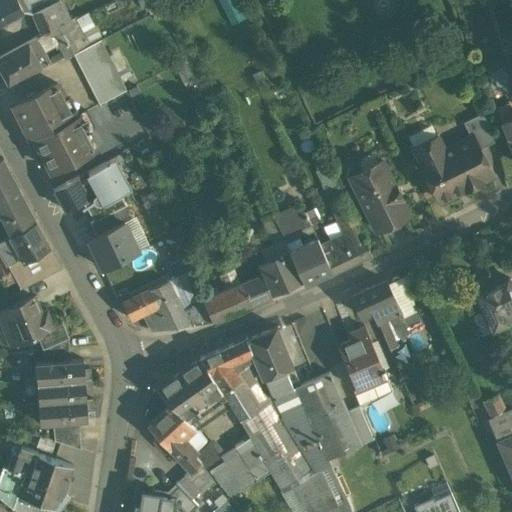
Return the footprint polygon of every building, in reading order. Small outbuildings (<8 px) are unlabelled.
[(0,22),(22,12),(16,0),(10,0),(0,5),(0,22)] [(59,1),(33,12),(42,33),(50,30),(68,21),(59,1)] [(68,21),(50,30),(52,35),(60,49),(75,41),(73,33),(82,28),(75,18),(68,21)] [(35,38),(0,57),(0,66),(10,85),(49,64),(35,38)] [(100,40),(74,54),(99,104),(125,91),(100,40)] [(75,41),(60,49),(64,56),(65,56),(66,58),(79,51),(75,41)] [(57,83),(14,105),(31,138),(74,117),(74,116),(57,83)] [(511,99),(500,103),(505,118),(511,115),(511,99)] [(486,109),(462,121),(470,136),(473,135),(479,148),(495,140),(486,109)] [(74,117),(31,138),(31,139),(35,137),(52,170),(95,149),(77,115),(74,116),(74,117)] [(511,116),(503,120),(509,137),(511,136),(511,116)] [(444,149),(436,133),(412,145),(439,200),(492,174),(479,148),(473,135),(470,136),(444,149)] [(368,154),(361,157),(359,163),(362,170),(377,162),(374,156),(368,154)] [(0,178),(10,174),(2,157),(0,158),(0,178)] [(362,170),(349,176),(375,229),(408,213),(382,160),(377,162),(362,170)] [(105,162),(88,172),(103,201),(104,203),(120,194),(122,193),(105,162)] [(10,174),(0,178),(0,209),(3,208),(16,232),(35,222),(10,174)] [(78,176),(53,189),(64,210),(82,201),(86,207),(93,201),(95,202),(97,203),(98,203),(100,203),(103,201),(90,177),(82,181),(78,176)] [(339,188),(327,194),(331,202),(343,196),(339,188)] [(100,203),(98,203),(97,203),(95,202),(93,201),(86,207),(93,221),(123,207),(126,206),(120,194),(104,203),(103,201),(100,203)] [(364,235),(343,196),(331,202),(349,237),(352,237),(360,260),(370,255),(364,235)] [(297,206),(274,216),(285,240),(286,241),(297,236),(295,232),(294,232),(288,219),(300,214),(297,206)] [(93,221),(90,223),(96,235),(124,222),(124,223),(129,221),(123,207),(93,221)] [(300,214),(288,219),(294,232),(295,232),(310,225),(304,212),(300,214)] [(273,213),(262,218),(273,244),(274,245),(285,240),(274,216),(273,213)] [(16,232),(10,236),(22,258),(24,261),(49,246),(35,222),(16,232)] [(96,235),(88,239),(102,269),(138,252),(128,231),(124,223),(124,222),(96,235)] [(139,226),(128,231),(138,252),(149,247),(139,226)] [(255,234),(246,237),(253,253),(260,250),(261,249),(255,234)] [(10,236),(0,240),(0,252),(7,265),(21,258),(21,259),(22,258),(10,236)] [(349,237),(321,249),(331,272),(360,260),(352,237),(349,237)] [(316,239),(290,251),(303,280),(305,284),(331,272),(321,249),(316,239)] [(261,249),(260,250),(266,262),(290,251),(288,246),(286,241),(285,240),(274,245),(273,244),(261,249)] [(260,250),(253,253),(258,265),(266,262),(260,250)] [(266,262),(258,265),(271,294),(303,280),(290,251),(266,262)] [(55,258),(37,267),(43,277),(61,268),(55,258)] [(190,271),(167,281),(175,299),(180,307),(191,302),(193,305),(202,301),(190,271)] [(262,275),(202,301),(213,322),(213,323),(272,298),(262,275)] [(507,276),(490,283),(474,290),(487,320),(488,319),(511,308),(511,282),(510,283),(507,276)] [(387,280),(351,297),(360,315),(372,309),(377,320),(384,317),(388,315),(400,311),(387,280)] [(167,281),(123,303),(131,320),(144,313),(158,306),(175,299),(167,281)] [(0,308),(0,317),(3,325),(9,322),(17,341),(36,333),(47,329),(46,326),(52,324),(47,311),(41,314),(33,295),(0,308)] [(175,299),(158,306),(144,313),(153,331),(189,326),(180,307),(175,299)] [(202,301),(193,305),(191,302),(180,307),(189,326),(213,322),(202,301)] [(511,308),(488,319),(492,328),(511,319),(511,308)] [(403,318),(400,311),(388,315),(399,338),(408,334),(411,341),(425,336),(416,316),(404,321),(403,318)] [(384,317),(377,320),(390,350),(397,347),(384,317)] [(62,320),(52,324),(46,326),(47,329),(36,333),(43,348),(69,337),(62,320)] [(278,329),(277,329),(281,339),(282,338),(293,366),(307,360),(306,357),(305,357),(291,323),(278,329)] [(277,327),(247,338),(254,355),(264,377),(265,378),(272,397),(292,389),(292,387),(285,371),(293,367),(292,366),(293,366),(282,338),(281,339),(277,329),(278,329),(277,327)] [(365,327),(352,332),(355,339),(338,346),(340,350),(349,373),(355,388),(385,376),(384,373),(385,372),(383,367),(382,368),(365,327)] [(425,336),(411,341),(417,355),(430,350),(425,336)] [(69,337),(43,348),(44,361),(70,360),(69,337)] [(247,338),(232,344),(243,367),(235,371),(257,407),(246,414),(254,428),(247,432),(249,436),(268,468),(293,511),(352,511),(332,466),(328,457),(318,437),(298,446),(279,415),(280,415),(262,379),(253,356),(254,355),(247,338)] [(232,344),(200,358),(215,380),(230,404),(239,419),(246,414),(257,407),(235,371),(243,367),(232,344)] [(340,350),(323,357),(321,351),(306,357),(307,360),(313,378),(292,387),(292,389),(272,397),(265,378),(264,377),(254,355),(253,356),(262,379),(280,415),(281,415),(303,405),(318,437),(328,457),(340,452),(374,438),(354,388),(348,373),(349,373),(340,350)] [(200,358),(158,388),(172,403),(171,404),(192,426),(195,429),(230,404),(215,380),(200,358)] [(44,361),(35,362),(37,382),(90,379),(90,368),(83,368),(83,359),(70,360),(44,361)] [(90,379),(37,382),(38,402),(85,399),(84,389),(91,389),(90,379)] [(501,390),(486,397),(493,412),(509,405),(501,390)] [(85,399),(38,402),(39,422),(52,421),(78,420),(86,419),(86,410),(92,409),(91,398),(85,399)] [(171,404),(150,424),(148,425),(149,426),(159,436),(153,442),(164,452),(169,447),(189,470),(190,470),(200,460),(195,454),(198,451),(183,435),(192,426),(171,404)] [(511,404),(488,417),(498,440),(511,433),(511,404)] [(303,405),(281,415),(280,415),(279,415),(298,446),(318,437),(303,405)] [(254,428),(246,414),(239,419),(247,432),(254,428)] [(79,430),(78,420),(52,421),(53,432),(79,430)] [(79,430),(53,432),(54,440),(80,449),(79,430)] [(511,433),(498,440),(511,472),(511,433)] [(392,435),(383,439),(388,451),(397,447),(392,435)] [(237,451),(208,469),(213,476),(228,493),(268,468),(249,436),(234,446),(237,451)] [(73,465),(37,453),(38,451),(20,445),(13,468),(12,470),(22,473),(16,492),(33,498),(58,507),(73,465)] [(176,482),(178,485),(192,499),(201,491),(199,487),(213,476),(208,469),(200,460),(190,470),(189,470),(176,482)] [(22,473),(12,470),(13,468),(2,464),(0,470),(0,496),(19,511),(27,511),(31,502),(33,498),(16,492),(22,473)] [(190,511),(197,505),(178,485),(168,494),(162,494),(162,496),(176,498),(174,506),(179,507),(183,511),(190,511)] [(162,494),(141,490),(138,507),(137,511),(173,511),(174,506),(176,498),(162,496),(162,494)] [(459,511),(451,492),(433,499),(432,497),(415,504),(417,511),(459,511)] [(58,511),(31,502),(27,511),(58,511)]
